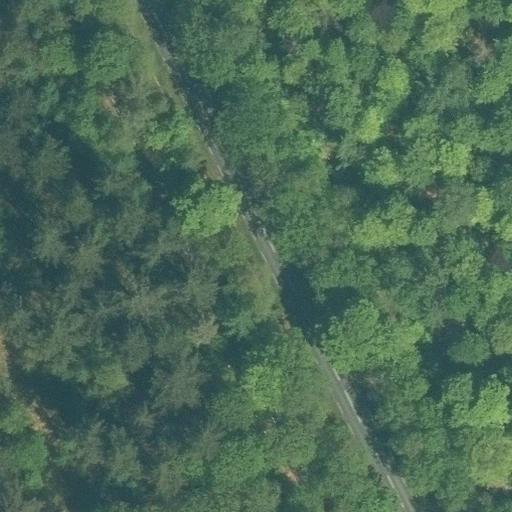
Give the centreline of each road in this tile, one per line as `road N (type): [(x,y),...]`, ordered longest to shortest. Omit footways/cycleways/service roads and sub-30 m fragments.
road 1 (primary): [(407,511),(147,0)]
road 2 (track): [(481,511),(225,0)]
